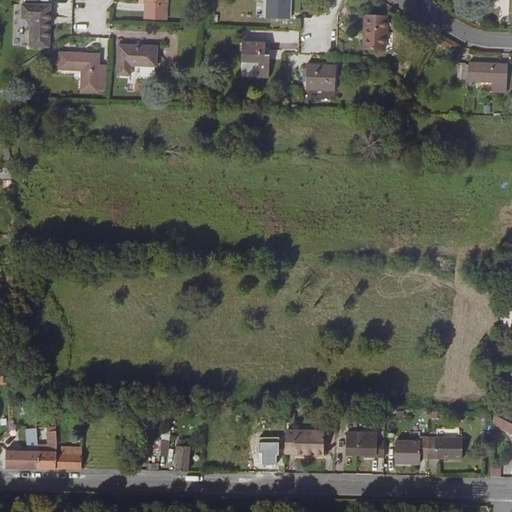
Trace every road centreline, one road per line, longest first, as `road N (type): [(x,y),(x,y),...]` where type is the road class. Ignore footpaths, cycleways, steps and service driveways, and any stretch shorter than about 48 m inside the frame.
road 1 (secondary): [(511,490),(0,478)]
road 2 (residential): [(399,0),(469,41),(511,42)]
